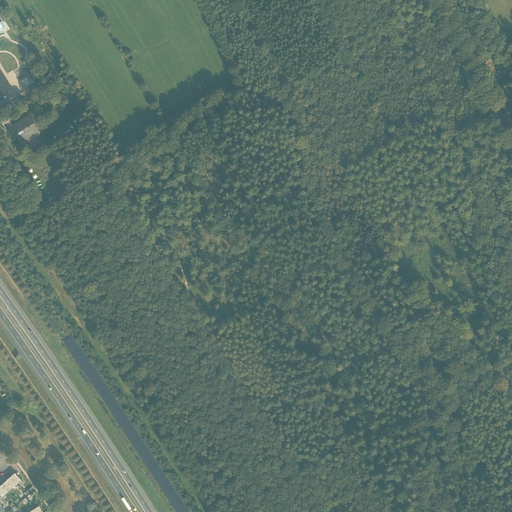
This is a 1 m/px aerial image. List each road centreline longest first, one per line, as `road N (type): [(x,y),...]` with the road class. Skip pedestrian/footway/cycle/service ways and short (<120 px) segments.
road 1 (unknown): [(511,261),(380,0)]
road 2 (motorway): [(149,511),(0,290)]
road 3 (motorway): [(0,312),(134,511)]
road 4 (track): [(436,0),(511,148)]
